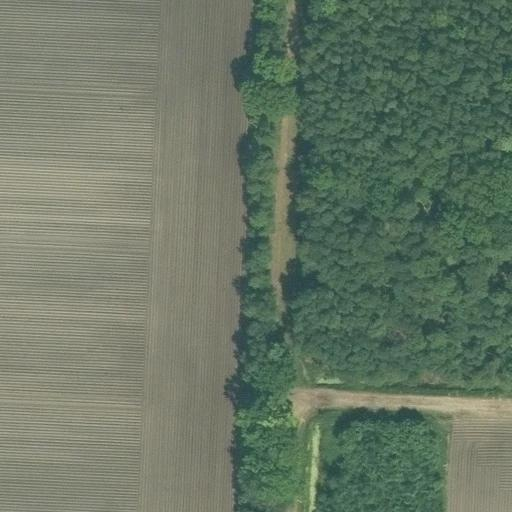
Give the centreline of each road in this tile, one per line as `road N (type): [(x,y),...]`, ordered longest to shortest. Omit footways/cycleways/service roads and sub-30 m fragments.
road 1 (track): [(305,0),(287,403)]
road 2 (track): [(511,412),(287,403)]
